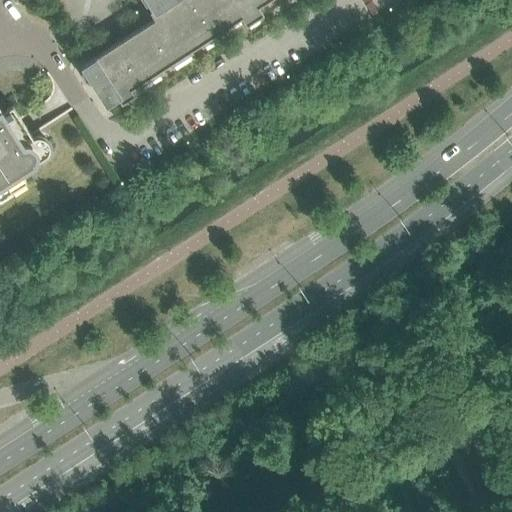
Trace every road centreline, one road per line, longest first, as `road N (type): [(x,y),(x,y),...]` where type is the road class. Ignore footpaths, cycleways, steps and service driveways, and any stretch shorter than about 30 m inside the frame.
road 1 (primary): [(511,111),(401,198),(0,456)]
road 2 (primary): [(0,511),(420,238),(511,166)]
